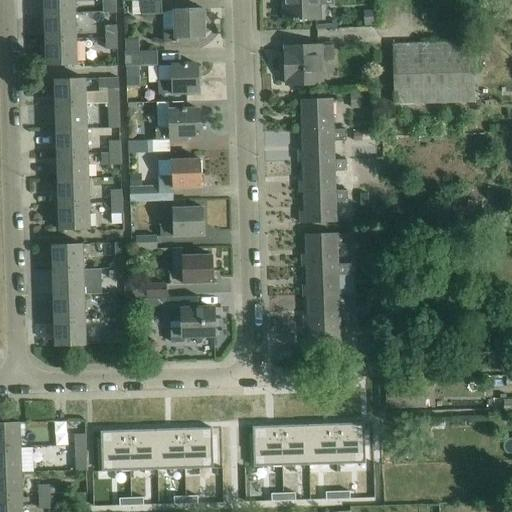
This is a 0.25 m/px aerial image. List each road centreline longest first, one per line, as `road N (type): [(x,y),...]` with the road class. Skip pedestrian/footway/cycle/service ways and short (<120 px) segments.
road 1 (residential): [(12,382),(248,378),(238,0)]
road 2 (residential): [(12,382),(0,0)]
